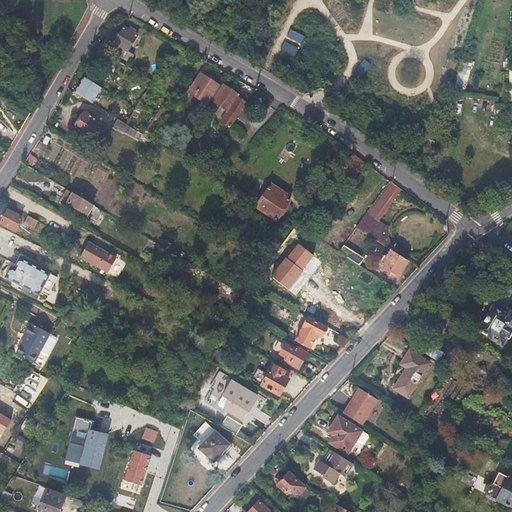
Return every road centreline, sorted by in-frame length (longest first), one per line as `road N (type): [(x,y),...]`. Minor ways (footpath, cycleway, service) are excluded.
road 1 (residential): [(122,0),(250,72),(473,229)]
road 2 (residential): [(208,511),(473,229)]
road 3 (residential): [(108,0),(0,179)]
